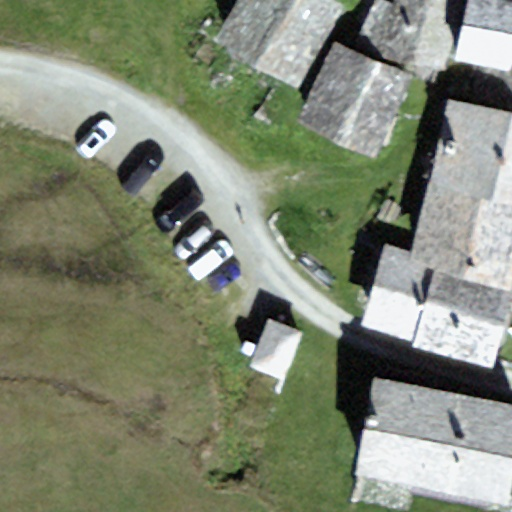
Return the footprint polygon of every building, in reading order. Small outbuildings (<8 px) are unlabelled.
[(346,7),(334,0),(237,0),(214,39),(298,88),(346,7)] [(461,0),(396,0),(396,4),(385,0),(375,0),(356,47),(386,60),(444,69),(461,0)] [(511,0),(467,0),(454,59),(476,64),(511,72),(511,69),(511,0)] [(413,77),(333,41),(296,124),(377,159),(413,77)] [(476,64),(467,104),(511,113),(511,69),(511,72),(476,64)] [(449,99),(430,184),(511,202),(511,113),(467,104),(449,99)] [(511,287),(511,202),(430,184),(414,252),(411,265),(445,273),(511,287)] [(414,350),(427,353),(445,273),(411,265),(414,252),(384,245),(365,328),(416,340),(414,350)] [(511,290),(511,287),(445,273),(427,353),(494,369),(511,290)] [(302,333),(267,319),(249,367),(284,380),(302,333)] [(511,495),(511,404),(374,379),(356,475),(510,504),(511,495)]
